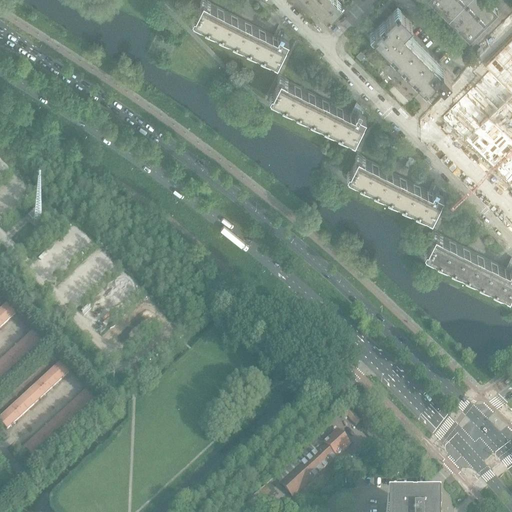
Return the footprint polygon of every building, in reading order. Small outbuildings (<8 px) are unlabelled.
[(289,36),(286,34),(280,31),(278,35),(274,33),(273,35),(209,3),(210,1),(208,0),(200,0),(199,2),(201,3),(192,20),(273,61),(277,63),(286,45),(285,44),(287,40),(288,40),(288,39),(289,36)] [(341,4),(337,0),(308,0),(327,18),(341,4)] [(496,10),(487,1),(487,0),(486,0),(430,0),(469,38),(468,38),(469,39),(497,11),(497,10),(496,10)] [(374,31),(371,34),(374,36),(385,47),(387,49),(384,52),(385,53),(406,74),(407,75),(412,80),(412,79),(417,82),(416,84),(423,91),(426,94),(438,88),(440,86),(445,83),(449,81),(450,81),(459,90),(461,88),(462,87),(454,78),(450,75),(439,63),(436,60),(411,35),(413,34),(408,29),(412,25),(410,23),(412,22),(397,8),(392,13),(390,15),(388,17),(384,21),(380,25),(379,26),(374,31)] [(511,48),(491,69),(497,76),(511,91),(511,48)] [(360,51),(356,55),(360,60),(365,55),(361,51),(360,51)] [(277,79),(279,80),(270,98),(351,139),(354,141),(363,122),(362,122),(365,117),(365,118),(366,117),(359,114),(362,109),(359,108),(360,105),(356,101),(350,113),(287,81),(288,79),(279,74),(277,79)] [(511,91),(497,76),(448,124),(511,188),(511,145),(490,124),(511,102),(511,91)] [(444,192),(441,189),(435,186),(433,190),(429,188),(428,191),(364,159),(365,156),(356,152),(354,157),(356,158),(347,176),(432,218),(441,200),(440,200),(442,195),(443,195),(444,192)] [(39,214),(35,210),(28,216),(32,221),(39,214)] [(511,258),(511,257),(505,268),(441,236),(443,234),(434,230),(431,234),(434,236),(425,253),(509,296),(511,289),(511,258)] [(0,322),(3,325),(15,314),(6,304),(0,309),(0,322)] [(29,353),(41,342),(32,332),(19,343),(29,353)] [(29,353),(19,343),(7,355),(16,365),(29,353)] [(0,372),(4,376),(16,365),(7,355),(0,361),(0,372)] [(57,384),(69,372),(60,362),(47,374),(57,384)] [(44,395),(57,384),(47,374),(35,385),(44,395)] [(32,407),(44,395),(35,385),(23,397),(32,407)] [(82,412),(95,400),(86,390),(73,402),(82,412)] [(32,407),(23,397),(10,408),(19,418),(32,407)] [(70,423),(82,412),(73,402),(61,413),(70,423)] [(19,418),(10,408),(0,417),(0,421),(7,429),(19,418)] [(360,422),(348,408),(340,416),(344,420),(347,417),(355,426),(360,422)] [(58,435),(70,423),(61,413),(48,425),(58,435)] [(58,435),(48,425),(36,436),(45,446),(58,435)] [(316,438),(273,477),(293,499),(336,459),(339,460),(342,456),(342,454),(350,447),(349,446),(350,445),(351,442),(342,432),(338,432),(338,433),(337,432),(323,445),(316,438)] [(45,446),(36,436),(24,448),(33,457),(45,446)]
